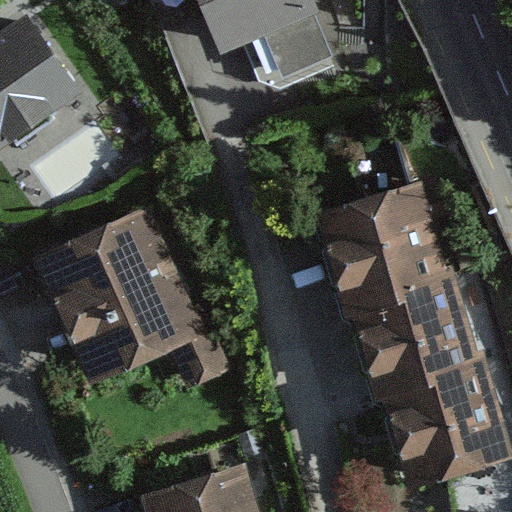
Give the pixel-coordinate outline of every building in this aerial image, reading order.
[(325,0),(220,0),(236,40),(265,29),(289,89),(351,65),(325,0)] [(37,12),(0,40),(0,158),(0,159),(95,89),(37,12)] [(420,179),(329,207),(356,295),(447,268),(420,179)] [(155,209),(48,258),(104,380),(171,349),(191,393),(231,375),(155,209)] [(447,268),(356,295),(383,384),(474,356),(447,268)] [(474,356),(383,384),(410,472),(501,445),(474,356)] [(265,511),(253,466),(158,492),(163,511),(265,511)]
